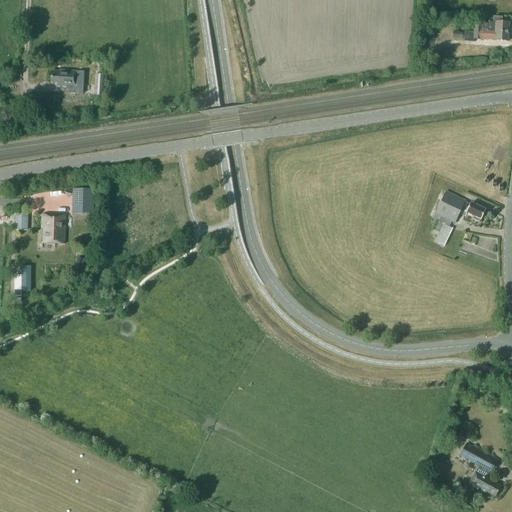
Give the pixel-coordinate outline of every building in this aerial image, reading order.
[(502,18),(493,17),(493,22),(488,22),(488,24),(474,24),(474,32),(465,32),(464,42),(473,42),(473,39),(508,41),(509,23),(501,22),(502,18)] [(421,53),(425,57),(430,49),(425,46),(421,53)] [(80,76),(80,72),(76,71),(60,70),(60,72),(52,71),(51,83),(58,83),(58,86),(75,87),(76,76),(80,76)] [(93,95),(104,96),(106,75),(95,74),(93,95)] [(44,191),(45,204),(67,202),(66,189),(44,191)] [(72,213),(93,214),(94,190),(73,189),(72,213)] [(466,212),(466,213),(474,216),(473,218),(474,220),(477,222),(479,221),(480,219),(480,220),(485,210),(471,203),(470,205),(465,202),(465,201),(446,191),(435,214),(433,218),(444,224),(435,242),(444,247),(453,229),(449,227),(452,222),(455,223),(461,210),(466,212)] [(15,230),(28,231),(28,215),(15,214),(15,230)] [(41,243),(64,244),(65,215),(42,214),(42,228),(44,229),(43,242),(41,242),(41,243)] [(22,266),(21,290),(30,290),(30,266),(22,266)] [(472,462),(479,466),(489,471),(491,472),(497,460),(467,443),(462,452),(474,458),(472,462)] [(476,469),(468,485),(484,494),(486,491),(495,497),(501,487),(491,481),(493,479),(487,475),(489,471),(479,466),(477,470),(476,469)]
